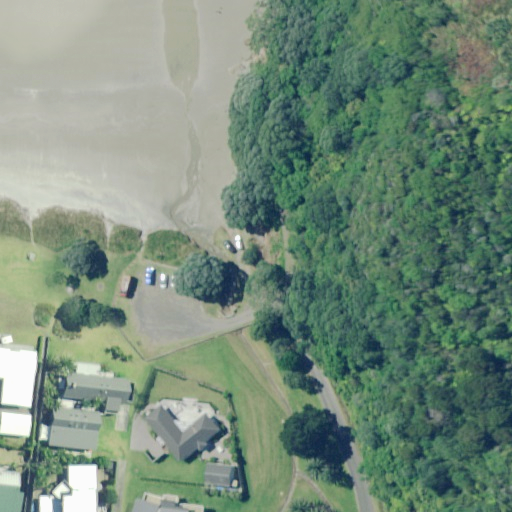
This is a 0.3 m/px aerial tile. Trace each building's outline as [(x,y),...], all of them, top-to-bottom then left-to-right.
[(7,337),(0,335),(0,404),(27,408),(32,353),(5,351),(7,337)] [(97,366),(75,364),(74,376),(63,374),(62,381),(55,380),(54,390),(62,390),(61,398),(123,404),(125,381),(95,378),(97,366)] [(198,447),(202,451),(211,444),(207,440),(221,429),(209,414),(184,432),(163,404),(145,418),(156,433),(159,430),(181,460),(198,447)] [(96,413),(49,408),(47,427),(39,426),(38,441),(45,442),(45,446),(92,451),(96,413)] [(27,416),(0,413),(0,434),(25,437),(27,416)] [(233,464),(210,462),(208,483),(231,486),(233,464)] [(93,511),(93,466),(66,466),(66,500),(36,500),(36,511),(93,511)] [(0,511),(16,511),(18,493),(13,493),(15,471),(0,469),(0,511)] [(207,511),(208,507),(180,504),(181,500),(167,498),(166,502),(140,500),(139,511),(207,511)]
